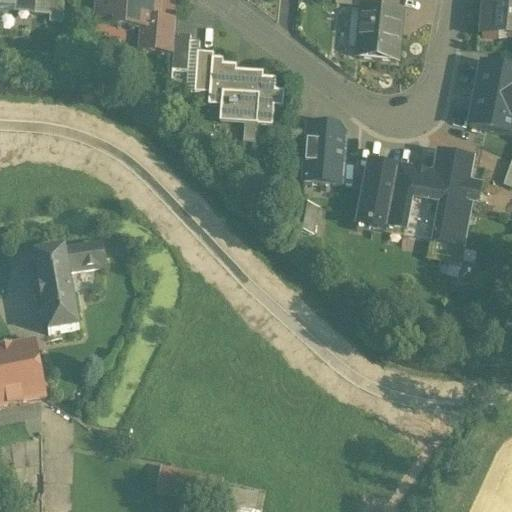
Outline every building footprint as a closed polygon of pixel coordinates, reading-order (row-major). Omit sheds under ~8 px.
[(0,0),(0,13),(1,13),(1,6),(32,9),(32,0),(0,0)] [(65,1),(55,0),(37,0),(36,19),(49,20),(48,28),(62,29),(65,1)] [(99,0),(98,22),(117,24),(117,31),(154,34),(155,24),(157,1),(146,0),(99,0)] [(354,0),(354,11),(363,12),(363,11),(385,13),(386,0),(354,0)] [(511,0),(487,0),(487,13),(484,13),(482,41),(511,42),(511,0)] [(385,13),(363,11),(363,12),(357,63),(396,66),(398,41),(396,40),(399,15),(385,13)] [(175,25),(155,24),(154,34),(142,33),(141,55),(173,57),(174,39),(175,25)] [(190,41),(174,39),(173,57),(171,75),(187,76),(190,41)] [(213,58),(197,57),(194,97),(209,98),(212,64),(213,58)] [(236,70),(223,69),(223,64),(212,64),(209,98),(208,111),(221,112),(219,128),(272,132),(274,112),(283,113),(284,96),(275,95),(276,84),(263,83),(263,77),(236,76),(236,70)] [(350,147),(314,148),(315,189),(350,189),(350,163),(350,147)] [(435,182),(369,170),(363,202),(373,204),(368,233),(387,236),(387,233),(402,236),(401,241),(407,242),(408,233),(405,233),(407,226),(426,230),(427,226),(438,228),(431,263),(460,269),(472,207),(461,205),(464,190),(467,191),(472,166),(439,160),(435,182)] [(313,210),(310,235),(319,236),(321,211),(313,210)] [(100,250),(65,256),(70,279),(104,273),(100,250)] [(65,256),(35,261),(41,294),(39,294),(41,305),(43,305),(49,339),(79,333),(70,279),(65,256)] [(439,348),(440,352),(446,349),(447,347),(448,345),(453,348),(457,348),(458,344),(461,346),(463,344),(465,345),(466,343),(463,342),(464,340),(460,338),(463,335),(460,326),(454,328),(454,327),(451,327),(440,322),(430,326),(427,335),(424,337),(428,346),(431,344),(439,348)] [(34,344),(0,350),(0,410),(45,402),(34,344)] [(222,485),(161,473),(156,496),(217,509),(222,485)]
